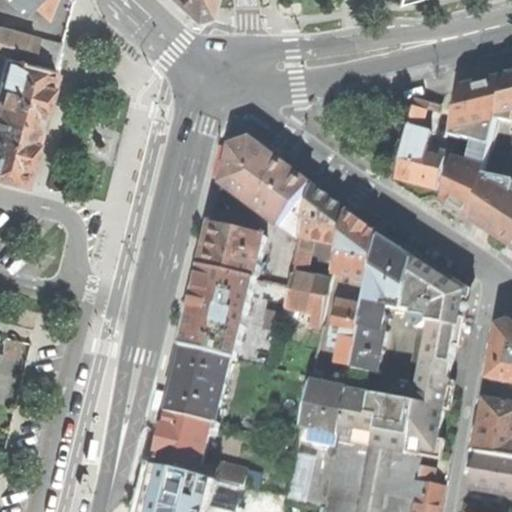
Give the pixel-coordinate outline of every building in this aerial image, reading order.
[(12,0),(22,9),(30,0),(32,0),(47,13),(49,0),(12,0)] [(207,15),(211,0),(172,0),(193,19),(201,17),(207,15)] [(0,54),(7,56),(32,63),(39,35),(30,32),(0,23),(0,54)] [(39,35),(32,63),(55,69),(63,41),(39,35)] [(7,56),(0,80),(0,114),(40,125),(48,94),(55,69),(32,63),(7,56)] [(511,77),(510,79),(500,121),(511,123),(511,77)] [(482,108),(499,112),(507,79),(486,84),(464,90),(460,104),(461,104),(458,113),(469,116),(469,120),(471,120),(466,139),(474,142),(482,108)] [(402,94),(405,102),(421,98),(425,97),(424,93),(423,89),(402,94)] [(416,102),(414,108),(427,111),(428,105),(416,102)] [(462,138),(466,139),(471,120),(469,120),(469,116),(458,113),(461,104),(460,104),(451,137),(462,140),(462,138)] [(441,108),(428,105),(427,111),(440,114),(441,108)] [(422,131),(427,111),(414,108),(409,127),(422,131)] [(500,112),(499,112),(482,108),(474,142),(478,143),(492,146),(500,112)] [(0,176),(24,183),(32,155),(40,125),(0,114),(0,176)] [(430,133),(422,131),(409,127),(405,143),(426,148),(430,133)] [(281,228),(311,187),(251,141),(243,144),(233,148),(224,184),(281,228)] [(426,148),(405,143),(396,179),(415,184),(437,190),(447,154),(426,148)] [(478,167),(486,169),(492,146),(478,143),(477,149),(482,150),(478,167)] [(485,176),(486,169),(478,167),(455,160),(443,202),(457,211),(474,222),(485,176)] [(503,211),(511,207),(511,203),(511,181),(485,176),(474,222),(483,228),(491,234),(492,229),(492,224),(494,217),(498,213),(503,211)] [(299,237),(311,187),(281,228),(298,241),(299,237)] [(311,187),(299,237),(312,240),(339,246),(346,213),(329,201),(311,187)] [(511,239),(511,207),(503,211),(498,213),(494,217),(492,224),(492,229),(494,233),(497,236),(500,239),(504,240),(508,241),(511,239)] [(364,226),(346,213),(339,246),(333,273),(370,282),(378,237),(364,226)] [(208,248),(203,269),(256,282),(267,238),(248,233),(248,232),(233,228),(233,230),(213,225),(208,248)] [(304,276),(312,240),(299,237),(298,241),(289,288),(288,294),(300,297),(304,276)] [(379,356),(384,354),(389,332),(386,331),(388,319),(386,309),(392,308),(406,311),(416,262),(398,251),(378,237),(370,282),(365,307),(358,341),(353,369),(375,374),(379,356)] [(439,440),(444,414),(459,336),(465,302),(463,293),(441,279),(416,262),(406,311),(414,312),(412,323),(416,327),(420,327),(431,329),(420,387),(409,385),(405,384),(399,389),(397,401),(390,399),(381,442),(396,445),(425,450),(437,452),(439,440)] [(237,360),(256,282),(203,269),(194,305),(184,347),(232,359),(237,360)] [(325,315),(333,282),(304,276),(300,297),(288,294),(285,307),(325,315)] [(342,337),(358,341),(365,307),(353,305),(338,301),(331,335),(342,337)] [(284,313),(283,318),(323,327),(325,315),(285,307),(284,313)] [(283,318),(284,313),(271,310),(266,330),(279,332),(283,318)] [(511,323),(507,326),(500,328),(491,379),(511,383),(511,323)] [(420,327),(409,385),(420,387),(431,329),(420,327)] [(339,350),(342,337),(331,335),(328,347),(339,350)] [(358,341),(342,337),(339,350),(336,365),(353,369),(358,341)] [(232,359),(184,347),(176,376),(175,381),(167,412),(212,423),(216,424),(232,359)] [(380,375),(384,354),(379,356),(375,374),(380,375)] [(311,383),(322,385),(323,378),(313,376),(311,383)] [(349,390),(322,385),(311,383),(301,427),(341,434),(349,390)] [(368,440),(381,442),(390,399),(349,390),(341,434),(368,440)] [(153,412),(161,414),(165,398),(166,394),(162,393),(159,392),(153,412)] [(487,400),(477,452),(511,458),(511,404),(509,404),(487,400)] [(211,429),(212,423),(167,412),(161,438),(154,466),(199,477),(201,469),(211,429)] [(216,424),(212,423),(211,429),(219,431),(221,425),(216,424)] [(338,446),(366,452),(368,440),(341,434),(338,446)] [(98,440),(89,438),(86,454),(85,458),(89,459),(93,460),(98,440)] [(445,441),(439,440),(437,452),(425,450),(423,457),(442,460),(445,441)] [(393,457),(422,462),(423,457),(425,450),(396,445),(393,457)] [(363,465),(366,452),(338,446),(336,459),(363,465)] [(511,492),(511,460),(477,454),(474,470),(471,485),(511,492)] [(288,498),(307,502),(317,459),(298,455),(288,498)] [(421,468),(422,462),(393,457),(391,470),(420,475),(421,468)] [(361,478),(363,465),(336,459),(333,472),(361,478)] [(219,465),(218,470),(215,481),(243,487),(246,488),(250,472),(219,465)] [(199,477),(154,466),(151,475),(142,511),(237,511),(243,487),(215,481),(199,477)] [(215,481),(218,470),(207,467),(201,469),(199,477),(215,481)] [(436,471),(421,468),(420,475),(418,483),(434,486),(436,471)] [(418,483),(420,475),(391,470),(389,483),(417,488),(418,483)] [(263,475),(250,472),(246,488),(260,491),(263,475)] [(358,490),(361,478),(333,472),(331,485),(358,490)] [(415,501),(417,488),(389,483),(386,496),(415,501)] [(413,511),(441,511),(442,508),(446,488),(434,486),(418,483),(417,488),(415,501),(413,511)] [(328,497),(356,503),(358,490),(331,485),(328,497)] [(396,511),(413,511),(415,501),(386,496),(384,510),(396,511)] [(329,511),(354,511),(356,503),(328,497),(326,507),(326,511),(329,511)]
